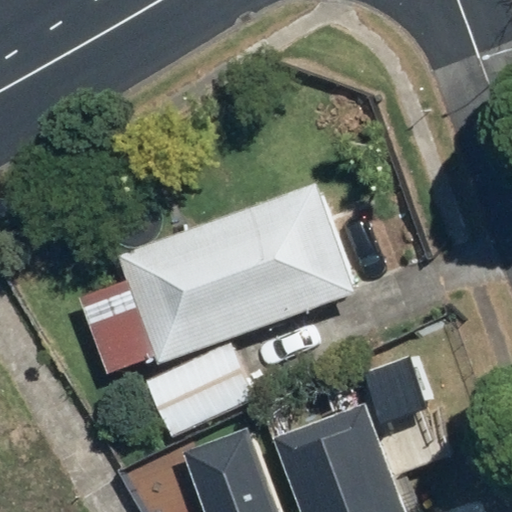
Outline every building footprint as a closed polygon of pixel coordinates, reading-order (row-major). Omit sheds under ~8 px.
[(340,174),(133,244),(142,274),(85,290),(114,374),(165,357),(167,364),(380,292),(340,174)] [(162,383),(183,431),(269,393),(248,345),(162,383)] [(425,511),(382,396),(285,432),(315,511),(425,511)] [(0,511),(74,511),(93,502),(44,418),(0,443),(0,511)] [(198,511),(295,511),(261,418),(195,441),(218,505),(198,511)]
